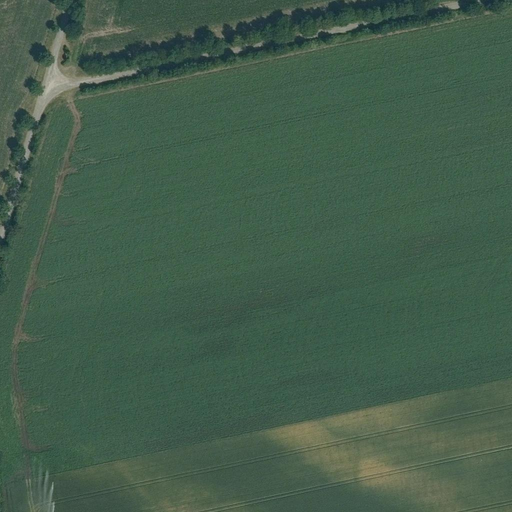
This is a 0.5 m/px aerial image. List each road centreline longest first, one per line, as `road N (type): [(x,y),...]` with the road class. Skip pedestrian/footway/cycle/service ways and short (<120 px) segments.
road 1 (unclassified): [(48,80),(68,85),(444,0)]
road 2 (unclassified): [(48,80),(0,240)]
